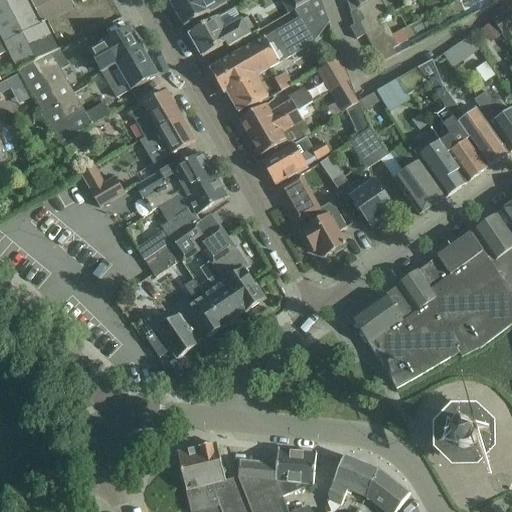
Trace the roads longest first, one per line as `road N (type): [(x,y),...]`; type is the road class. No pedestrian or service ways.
road 1 (residential): [(320,312),(143,0)]
road 2 (unclassified): [(442,511),(403,456),(367,436),(230,418)]
road 3 (residential): [(320,312),(511,178)]
road 4 (unclassified): [(136,409),(111,401),(0,293)]
road 5 (residential): [(230,418),(251,360),(320,312)]
